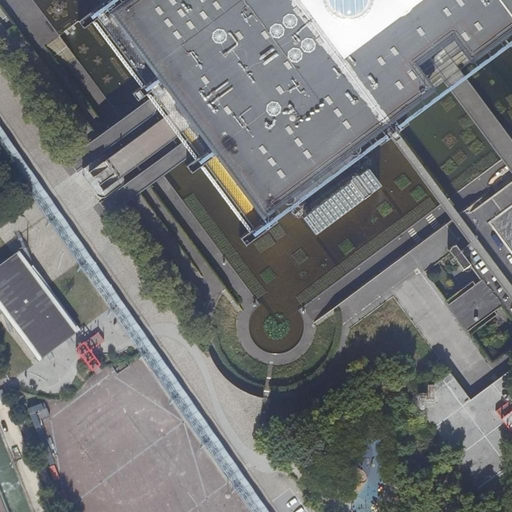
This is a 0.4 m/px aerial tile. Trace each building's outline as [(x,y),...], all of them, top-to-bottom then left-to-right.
[(94,9),(91,11),(78,21),(82,27),(97,17),(146,82),(131,93),(136,99),(151,88),(155,94),(157,96),(177,122),(190,139),(197,149),(200,153),(184,166),(190,173),(206,160),(255,226),(239,238),(244,245),(276,221),(271,214),(375,136),(380,142),(389,136),(392,133),(396,130),(407,122),(406,120),(403,115),(452,78),(506,38),(510,43),(511,44),(511,43),(511,0),(118,0),(113,4),(110,0),(106,0),(98,6),(94,9)] [(143,330),(0,126),(0,148),(132,338),(141,332),(143,330)] [(368,163),(369,162),(369,160),(368,158),(368,157),(367,155),(365,154),(364,154),(362,153),(360,154),(359,154),(357,155),(356,157),(355,158),(355,160),(355,162),(356,163),(357,165),(358,166),(359,167),(361,167),(363,167),(364,167),(366,166),(367,165),(368,163)] [(367,167),(301,217),(313,232),(379,183),(367,167)] [(304,210),(303,209),(303,207),(302,206),(300,205),(299,204),(297,204),(295,204),(294,205),(292,206),(291,207),(291,208),(290,210),(290,212),(291,213),(292,215),(293,216),(294,217),(296,217),(298,217),(299,217),(301,216),(302,215),(303,213),(303,212),(304,210)] [(463,255),(454,244),(447,250),(462,270),(469,265),(463,255)] [(15,256),(0,267),(0,304),(41,361),(75,336),(23,265),(15,256)] [(267,511),(141,332),(132,338),(252,511),(267,511)] [(102,334),(81,348),(85,354),(98,372),(107,367),(97,352),(96,350),(107,342),(102,334)] [(433,386),(428,386),(427,401),(421,401),(421,407),(433,407),(433,386)] [(511,406),(500,416),(511,430),(511,429),(511,406)]
